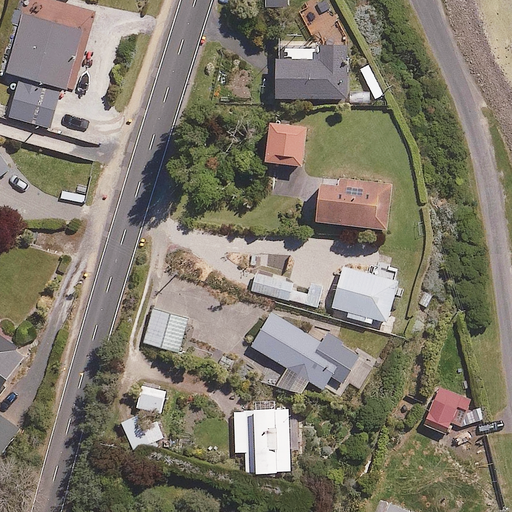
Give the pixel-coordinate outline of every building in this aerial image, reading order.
[(292,9),(291,0),(269,0),(270,9),(292,9)] [(89,32),(27,14),(11,72),(72,90),(89,32)] [(282,41),(284,100),(352,97),(353,103),(372,103),(372,92),(353,93),(351,47),(337,47),(336,39),(282,41)] [(22,82),(12,117),(53,128),(63,93),(22,82)] [(311,127),(275,122),(270,163),(305,167),(311,127)] [(0,179),(13,169),(0,152),(0,179)] [(390,193),(322,186),(319,228),(386,234),(390,193)] [(352,312),(351,317),(376,324),(378,319),(391,323),(402,283),(348,267),(337,307),(352,312)] [(297,283),(258,273),(254,291),(319,307),(322,297),(296,290),(297,283)] [(191,319),(156,310),(147,343),(182,353),(191,319)] [(363,391),(379,364),(347,345),(348,343),(333,334),(327,344),(276,313),(256,347),(292,368),(282,384),(303,397),(313,381),(328,390),(337,375),(363,391)] [(0,454),(3,457),(24,431),(0,412),(0,395),(31,357),(0,332),(0,454)] [(168,391),(145,387),(142,408),(165,413),(168,391)] [(471,408),(474,400),(440,388),(428,426),(449,433),(453,422),(465,426),(484,420),(480,408),(470,411),(471,408)] [(295,473),(292,410),(237,413),(239,453),(248,453),(249,475),(295,473)] [(146,425),(142,415),(124,422),(138,453),(167,440),(158,420),(146,425)] [(478,465),(436,449),(430,463),(406,453),(396,477),(402,479),(393,503),(380,498),(375,511),(431,511),(437,497),(463,506),(478,465)]
